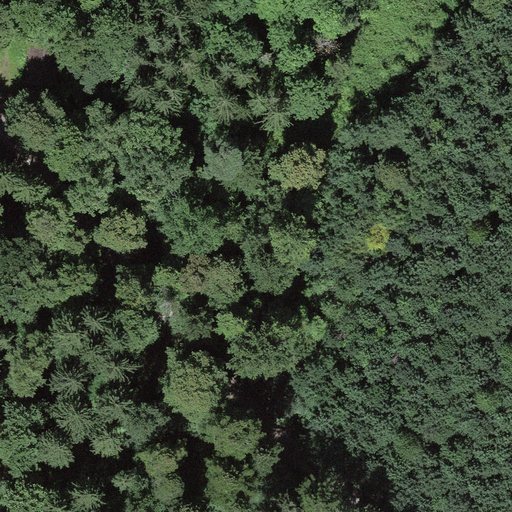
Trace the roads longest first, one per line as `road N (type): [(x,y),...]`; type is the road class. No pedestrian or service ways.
road 1 (track): [(365,511),(276,441),(0,125)]
road 2 (track): [(0,101),(511,171)]
